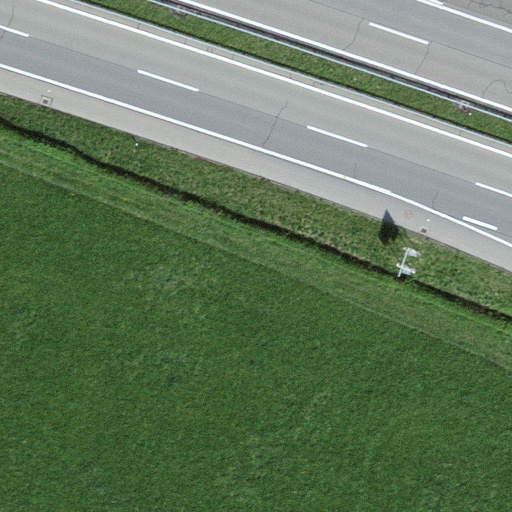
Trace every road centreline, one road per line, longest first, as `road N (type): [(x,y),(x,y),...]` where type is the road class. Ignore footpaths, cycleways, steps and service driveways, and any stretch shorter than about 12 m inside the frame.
road 1 (track): [(511,363),(0,164)]
road 2 (motorway): [(0,30),(511,195)]
road 3 (motorway): [(511,71),(295,0)]
